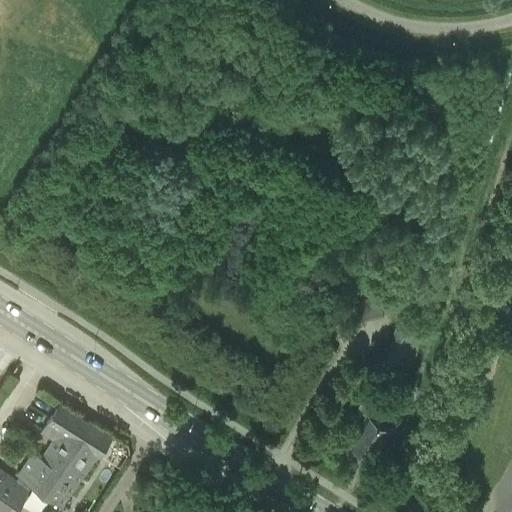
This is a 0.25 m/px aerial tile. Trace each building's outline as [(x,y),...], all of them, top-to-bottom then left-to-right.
[(359,321),(385,316),(381,295),(355,301),(359,321)] [(411,373),(423,333),(396,325),(384,365),(411,373)] [(372,454),(391,425),(383,420),(396,399),(372,385),(358,407),(366,412),(349,440),(361,447),(362,452),(367,455),(372,454)] [(63,503),(97,453),(99,454),(112,434),(60,400),(41,428),(54,437),(42,455),(33,449),(17,473),(63,503)] [(0,511),(11,511),(29,487),(0,465),(0,511)]
